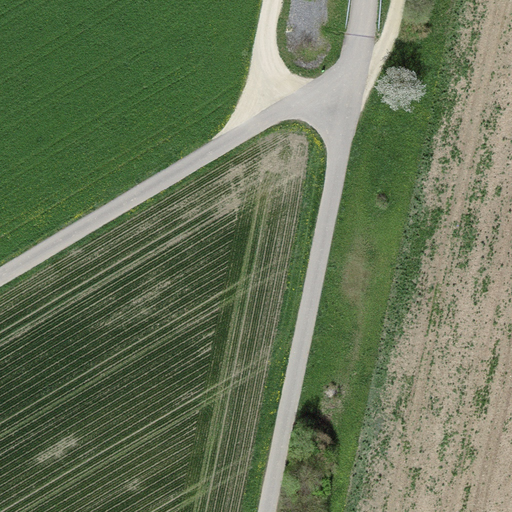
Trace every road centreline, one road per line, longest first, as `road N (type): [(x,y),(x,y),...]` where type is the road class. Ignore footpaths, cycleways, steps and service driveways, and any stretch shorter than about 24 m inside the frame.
road 1 (unclassified): [(267,511),(336,153),(342,78)]
road 2 (unclassified): [(0,277),(342,78)]
